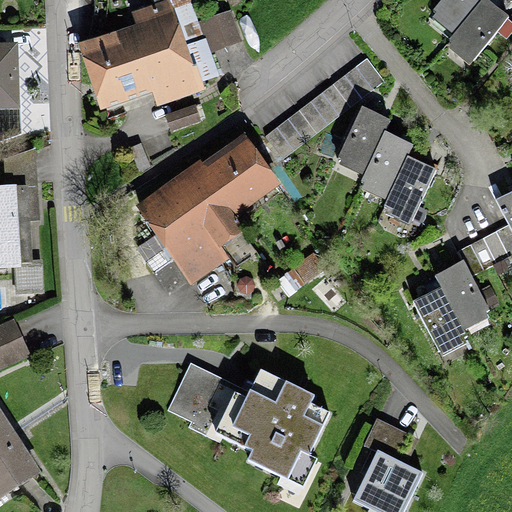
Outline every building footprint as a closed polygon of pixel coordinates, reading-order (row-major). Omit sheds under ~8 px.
[(139,31),(82,51),(100,103),(154,84),(160,99),(216,79),(188,0),(178,0),(133,16),(139,31)] [(445,0),(429,18),(452,38),(485,0),(445,0)] [(505,17),(486,0),(485,0),(452,38),(442,49),(462,66),(505,17)] [(229,15),(203,25),(214,52),(239,42),(229,15)] [(13,45),(0,45),(0,111),(15,111),(13,45)] [(367,59),(356,68),(373,90),(385,82),(367,59)] [(373,90),(356,68),(345,76),(362,99),(373,90)] [(362,99),(345,76),(333,85),(351,108),(362,99)] [(351,108),(333,85),(322,94),(339,116),(351,108)] [(339,116),(322,94),(311,102),(328,125),(339,116)] [(328,125),(311,102),(299,111),(317,134),(328,125)] [(196,107),(167,117),(172,131),(201,122),(196,107)] [(392,121),(362,107),(332,171),(362,185),(386,133),(392,121)] [(317,134),(299,111),(288,119),(305,142),(317,134)] [(305,142),(288,119),(276,128),(294,151),(305,142)] [(294,151),(276,128),(265,137),(282,160),(294,151)] [(413,145),(386,133),(362,185),(359,193),(385,205),(408,156),(413,145)] [(248,142),(144,215),(174,258),(154,272),(170,295),(258,233),(242,210),(278,184),(248,142)] [(143,146),(130,151),(139,172),(152,167),(143,146)] [(439,170),(408,156),(385,205),(381,214),(412,228),(439,170)] [(35,178),(0,180),(0,263),(41,260),(35,178)] [(511,193),(495,202),(507,226),(511,234),(511,193)] [(496,232),(509,257),(511,255),(511,234),(507,226),(496,232)] [(483,239),(496,264),(509,257),(496,232),(483,239)] [(496,264),(483,239),(470,246),(483,271),(496,264)] [(483,271),(470,246),(458,252),(464,263),(472,277),(483,271)] [(313,256),(296,268),(307,282),(323,271),(313,256)] [(464,263),(437,277),(441,286),(466,334),(494,320),(472,277),(464,263)] [(441,286),(412,301),(442,358),(471,342),(466,334),(441,286)] [(13,326),(0,331),(0,368),(27,356),(13,326)] [(343,410),(261,376),(230,451),(312,485),(343,410)] [(0,439),(12,431),(0,412),(0,439)] [(12,431),(0,439),(0,499),(40,474),(12,431)] [(406,511),(427,466),(370,440),(347,492),(390,511),(406,511)]
